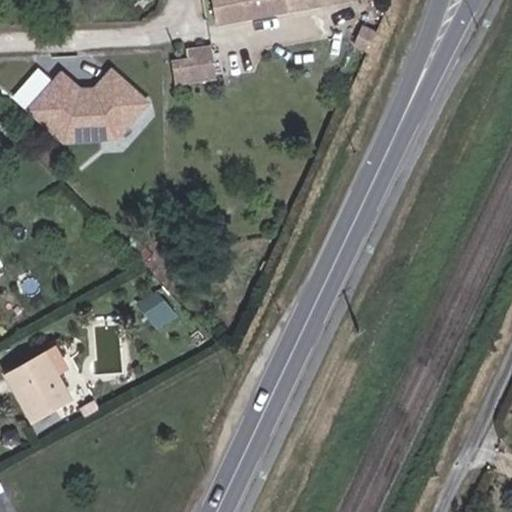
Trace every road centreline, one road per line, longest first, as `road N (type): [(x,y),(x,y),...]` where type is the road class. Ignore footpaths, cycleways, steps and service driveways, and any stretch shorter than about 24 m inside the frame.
road 1 (primary): [(223,511),(377,196)]
road 2 (primary): [(377,196),(482,0)]
road 3 (primary): [(442,0),(377,196)]
road 4 (residential): [(0,40),(163,37)]
road 5 (unclassified): [(443,511),(511,364)]
